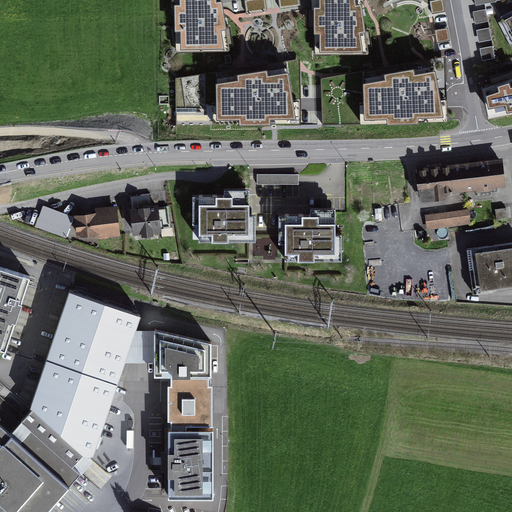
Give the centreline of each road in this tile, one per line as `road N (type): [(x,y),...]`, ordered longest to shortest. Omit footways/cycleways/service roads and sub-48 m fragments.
road 1 (primary): [(479,140),(117,155),(0,173)]
road 2 (residential): [(479,140),(454,0)]
road 3 (unclassified): [(121,511),(141,466),(140,384)]
